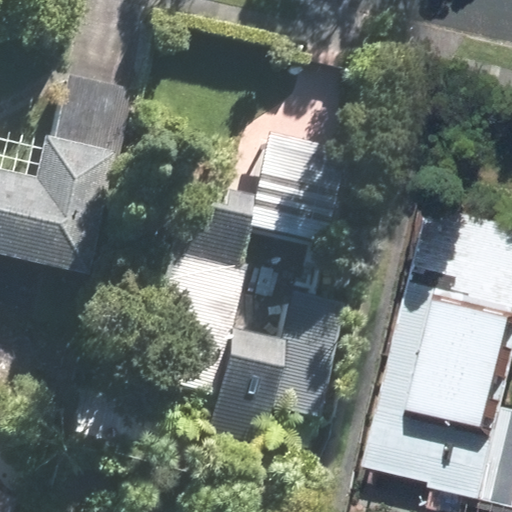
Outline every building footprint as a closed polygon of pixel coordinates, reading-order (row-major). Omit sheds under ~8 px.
[(0,255),(87,276),(131,96),(66,81),(43,178),(0,167),(0,255)] [(349,153),(269,137),(251,223),(331,239),(349,153)] [(511,377),(511,226),(443,210),(383,470),(511,500),(511,413),(504,412),(511,377)] [(244,270),(172,253),(137,403),(260,431),(267,400),(324,413),(351,294),(298,282),(283,347),(229,335),(244,270)] [(0,511),(16,511),(19,505),(0,498),(0,511)]
